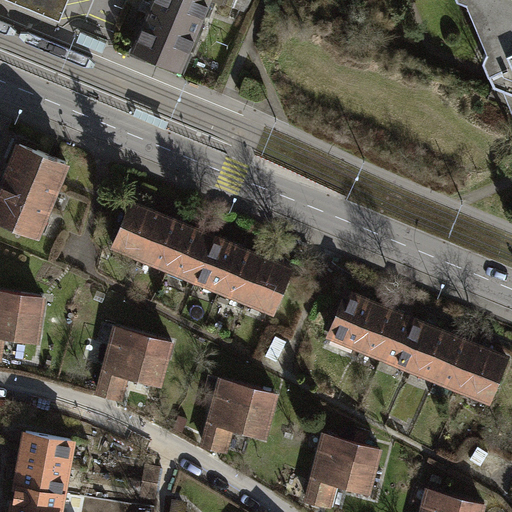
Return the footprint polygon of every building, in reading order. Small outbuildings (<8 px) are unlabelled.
[(12,0),(56,17),(62,0),(12,0)] [(176,67),(203,0),(148,0),(129,48),(176,67)] [(511,0),(469,0),(477,3),(488,32),(478,54),(489,82),(511,91),(511,0)] [(0,219),(33,233),(62,160),(15,141),(0,178),(0,219)] [(126,201),(109,243),(136,254),(153,212),(126,201)] [(153,212),(136,254),(163,264),(180,222),(153,212)] [(180,222),(163,264),(189,275),(206,233),(180,222)] [(206,233),(189,275),(216,286),(233,244),(206,233)] [(233,244),(216,286),(243,296),(260,254),(233,244)] [(260,254),(243,296),(269,307),(286,265),(260,254)] [(0,334),(31,338),(35,310),(32,310),(34,294),(0,289),(0,334)] [(369,300),(343,289),(324,332),(351,343),(369,300)] [(396,311),(369,300),(351,343),(378,354),(396,311)] [(423,322),(396,311),(378,354),(405,365),(423,322)] [(449,334),(423,322),(405,365),(431,377),(449,334)] [(109,340),(95,392),(110,396),(116,372),(155,382),(162,354),(159,354),(163,338),(115,326),(111,341),(109,340)] [(476,345),(449,334),(431,377),(458,388),(476,345)] [(503,356),(476,345),(458,388),(485,399),(503,356)] [(213,392),(200,443),(214,447),(220,423),(261,434),(268,407),(264,406),(268,390),(220,377),(216,393),(213,392)] [(68,438),(22,430),(17,456),(63,464),(68,438)] [(317,447),(304,498),(319,502),(324,479),(363,489),(371,461),(368,460),(371,445),(324,432),(320,448),(317,447)] [(63,464),(17,456),(12,482),(58,490),(63,464)] [(148,462),(145,496),(159,497),(162,464),(148,462)] [(54,511),(58,490),(12,482),(7,508),(12,509),(29,511),(54,511)] [(420,503),(417,511),(472,511),(476,501),(428,488),(423,504),(420,503)]
